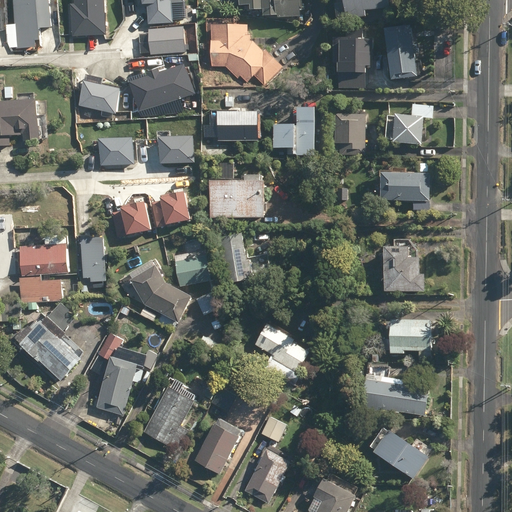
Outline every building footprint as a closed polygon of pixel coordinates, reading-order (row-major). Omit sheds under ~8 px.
[(51,0),(16,0),(20,47),(39,46),(38,38),(43,37),(42,25),(54,24),(51,0)] [(111,0),(76,0),(76,4),(73,4),(72,35),(110,36),(111,0)] [(186,2),(185,0),(144,0),(145,5),(150,5),(150,25),(175,24),(175,2),(186,2)] [(277,16),(277,18),(299,17),(298,2),(301,1),(301,0),(238,0),(239,7),(249,7),(249,12),(262,11),(263,17),(277,16)] [(347,14),(348,20),(365,18),(364,12),(387,10),(385,0),(341,0),(343,14),(347,14)] [(261,84),(265,87),(283,68),(265,50),(263,53),(253,42),(250,43),(250,36),(247,36),(248,31),(243,31),(243,27),(235,27),(234,20),(207,20),(207,46),(210,46),(210,68),(224,67),(237,80),(240,77),(247,84),(252,79),(259,85),(261,84)] [(410,27),(383,31),(391,82),(418,78),(410,27)] [(188,56),(188,29),(151,29),(151,56),(188,56)] [(195,94),(185,67),(166,74),(164,68),(153,72),(154,75),(133,84),(145,114),(195,94)] [(88,81),(81,107),(119,116),(125,91),(88,81)] [(5,89),(6,99),(13,99),(12,88),(5,89)] [(0,147),(10,147),(10,137),(23,136),(24,143),(38,142),(35,101),(34,94),(17,95),(17,102),(0,103),(0,147)] [(392,144),(422,147),(424,120),(433,120),(434,108),(412,106),(411,117),(395,115),(392,144)] [(296,158),(314,158),(314,110),(296,110),(296,158)] [(216,143),(257,144),(257,114),(216,114),(216,143)] [(340,157),(366,157),(366,115),(336,115),(335,153),(340,153),(340,157)] [(287,150),(288,156),(293,156),(293,127),(273,127),(273,150),(287,150)] [(236,145),(202,144),(202,157),(236,158),(236,145)] [(220,180),(234,180),(234,164),(220,164),(220,180)] [(418,173),(426,173),(426,167),(424,167),(424,165),(421,165),(421,166),(418,166),(418,173)] [(425,210),(430,210),(430,203),(429,203),(429,175),(380,174),(380,202),(425,203),(425,210)] [(210,220),(263,220),(263,183),(259,183),(259,178),(244,178),(244,183),(210,183),(210,220)] [(225,284),(226,286),(253,281),(252,279),(271,276),(268,256),(245,260),(241,235),(218,239),(222,260),(218,261),(222,284),(225,284)] [(84,251),(79,251),(79,271),(86,271),(86,279),(93,279),(93,283),(107,283),(107,236),(84,236),(84,251)] [(54,283),(54,275),(72,275),(71,237),(45,238),(41,241),(38,245),(38,248),(25,249),(26,277),(49,276),(50,283),(46,283),(45,279),(25,280),(25,304),(66,302),(65,282),(54,283)] [(384,288),(384,293),(424,293),(424,275),(419,276),(419,259),(408,259),(408,249),(384,249),(384,277),(372,277),(372,275),(367,275),(367,288),(384,288)] [(175,263),(180,289),(211,283),(205,252),(178,257),(179,262),(175,263)] [(157,323),(173,332),(178,324),(178,325),(192,299),(165,285),(154,266),(129,281),(144,306),(161,315),(157,323)] [(214,293),(198,299),(205,315),(221,309),(214,293)] [(7,306),(8,323),(26,323),(25,305),(7,306)] [(38,363),(60,383),(80,361),(78,359),(83,354),(62,334),(76,319),(61,305),(47,320),(42,316),(27,332),(24,329),(16,338),(19,340),(14,345),(36,365),(38,363)] [(389,322),(389,355),(403,356),(404,353),(431,353),(431,322),(389,322)] [(265,370),(294,387),(302,374),(299,372),(309,354),(293,344),(294,342),(267,326),(255,346),(273,357),(265,370)] [(96,410),(124,417),(137,367),(112,360),(123,342),(110,335),(98,355),(109,361),(96,410)] [(145,347),(152,350),(159,349),(161,343),(159,339),(152,335),(146,337),(144,342),(145,347)] [(380,411),(426,417),(429,390),(403,387),(403,382),(367,377),(367,382),(365,382),(361,411),(379,413),(380,411)] [(303,386),(306,391),(311,391),(314,386),(311,381),(305,381),(303,386)] [(144,433),(180,453),(191,433),(181,427),(195,402),(191,400),(191,398),(175,390),(174,391),(168,388),(144,433)] [(212,404),(228,413),(236,397),(220,388),(212,404)] [(261,435),(279,444),(287,427),(278,422),(281,415),(276,412),(272,419),(270,418),(261,435)] [(195,462),(220,476),(240,439),(238,438),(241,432),(219,421),(216,426),(214,425),(195,462)] [(313,434),(321,438),(326,428),(317,424),(313,434)] [(374,455),(414,482),(429,459),(389,432),(374,455)] [(245,492),(269,505),(280,483),(282,485),(285,479),(283,478),(290,464),(266,452),(245,492)] [(348,511),(355,498),(323,482),(307,511),(348,511)]
